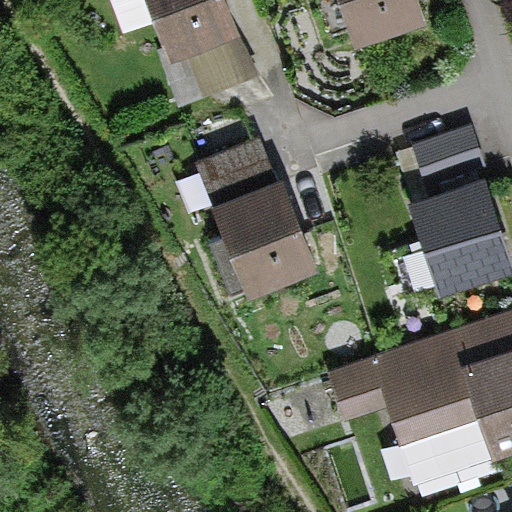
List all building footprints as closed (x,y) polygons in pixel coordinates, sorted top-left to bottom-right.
[(224,0),(149,0),(172,62),(238,38),(224,0)] [(351,0),(362,33),(423,14),(418,0),(351,0)] [(511,269),(465,131),(412,149),(429,199),(416,203),(446,292),(511,269)] [(265,148),(201,174),(225,233),(207,240),(232,303),(315,268),(265,148)] [(511,319),(333,376),(344,413),(387,400),(399,436),(487,408),(501,452),(511,448),(511,319)]
